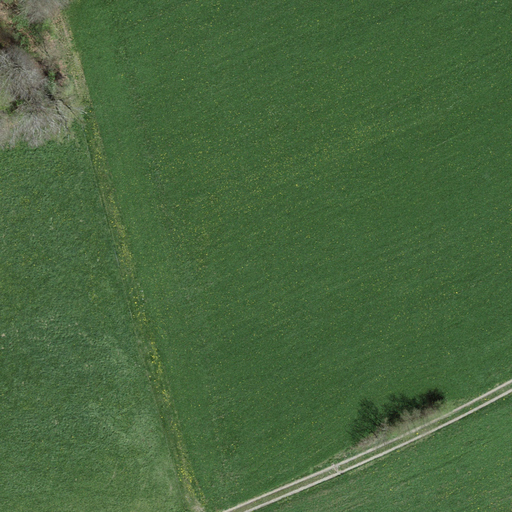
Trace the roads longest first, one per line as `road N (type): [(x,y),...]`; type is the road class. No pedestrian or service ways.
road 1 (track): [(70,0),(205,511)]
road 2 (track): [(252,511),(511,387)]
